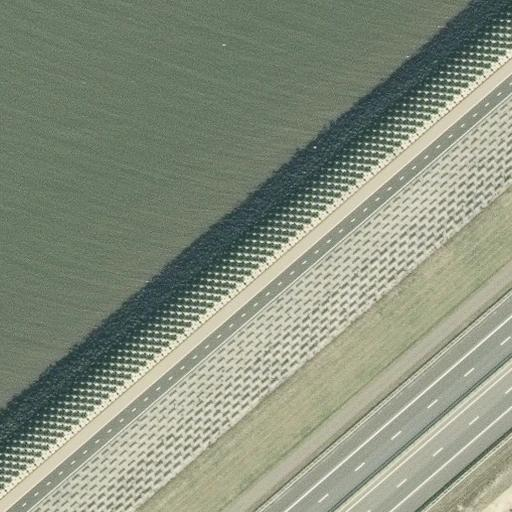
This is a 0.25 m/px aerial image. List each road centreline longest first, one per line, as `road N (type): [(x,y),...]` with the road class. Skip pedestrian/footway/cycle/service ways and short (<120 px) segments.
road 1 (motorway): [(511,329),(301,511)]
road 2 (motorway): [(361,511),(511,382)]
